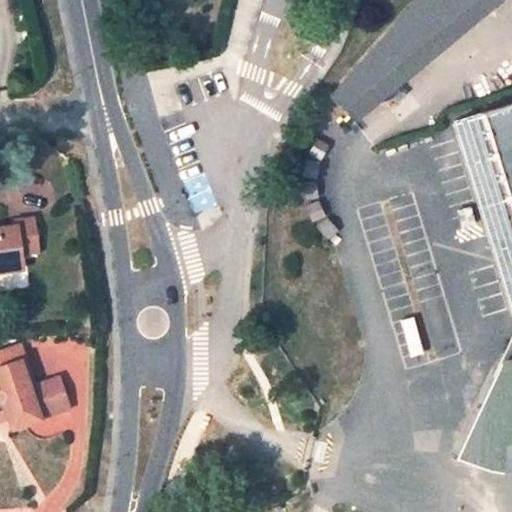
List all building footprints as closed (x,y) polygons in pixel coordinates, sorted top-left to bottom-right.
[(398,99),(397,91),(389,81),(488,0),(421,0),(413,7),(417,11),(393,30),(397,35),(379,54),(382,58),(357,82),(359,83),(363,88),(357,93),(357,96),(358,102),(362,109),(368,113),(375,115),(381,115),(385,113),(394,107),(396,103),(398,99)] [(357,96),(357,93),(363,88),(359,83),(337,100),(359,126),(375,115),(368,113),(362,109),(358,102),(357,96)] [(511,341),(478,407),(482,411),(490,415),(495,417),(501,419),(506,420),(511,421),(511,420),(511,105),(456,123),(511,306),(511,341)] [(0,274),(20,272),(19,261),(36,259),(31,219),(13,221),(14,229),(0,230),(0,274)] [(0,419),(8,416),(12,425),(13,430),(59,412),(49,386),(25,394),(14,364),(0,369),(0,419)] [(511,420),(511,421),(506,420),(501,419),(495,417),(490,415),(482,411),(478,407),(454,457),(464,463),(472,467),(484,472),(490,473),(508,476),(511,475),(511,420)] [(0,419),(0,430),(12,425),(8,416),(0,419)]
